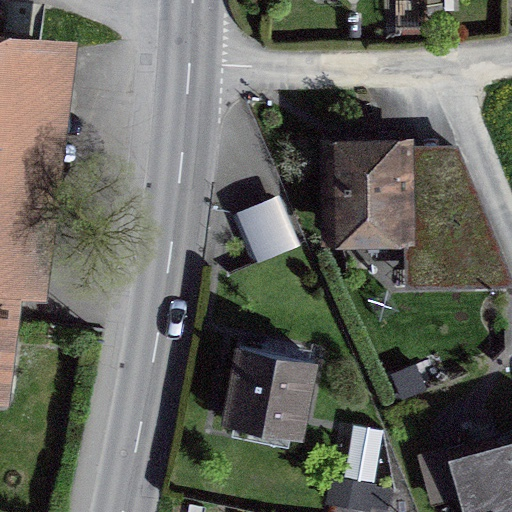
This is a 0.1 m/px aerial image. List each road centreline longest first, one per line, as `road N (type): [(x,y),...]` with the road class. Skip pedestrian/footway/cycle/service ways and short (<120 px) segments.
road 1 (secondary): [(187,67),(118,511)]
road 2 (residential): [(187,67),(433,67),(511,57)]
